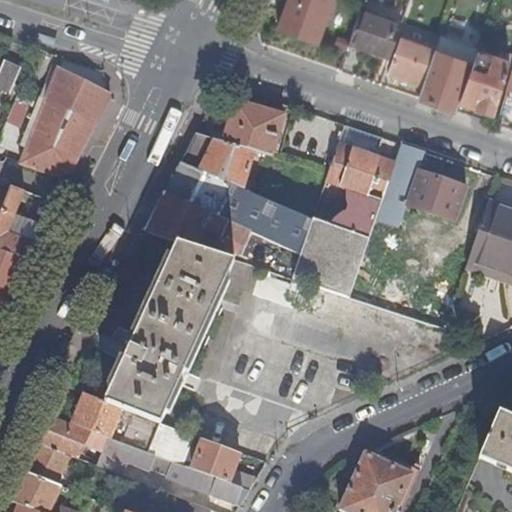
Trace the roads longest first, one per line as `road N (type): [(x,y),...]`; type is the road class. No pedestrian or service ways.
road 1 (primary): [(178,78),(0,429)]
road 2 (residential): [(511,155),(192,42)]
road 3 (unknown): [(296,455),(219,394),(241,324),(261,315),(368,353)]
road 4 (residential): [(262,511),(296,455),(511,358)]
road 5 (residential): [(0,18),(178,78)]
road 6 (residential): [(192,42),(62,0)]
